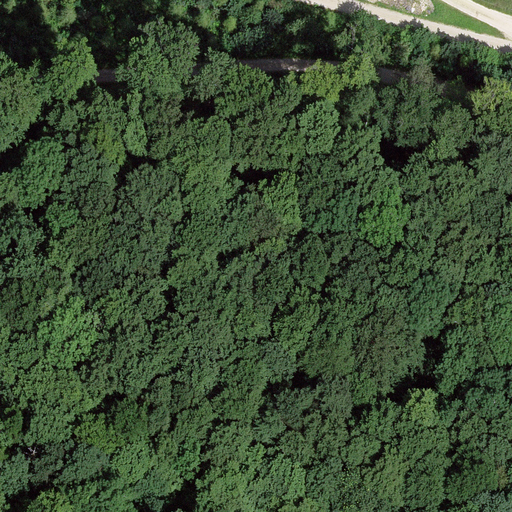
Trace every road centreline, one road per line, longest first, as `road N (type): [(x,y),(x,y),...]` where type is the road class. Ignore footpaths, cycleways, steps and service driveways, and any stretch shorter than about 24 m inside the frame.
road 1 (track): [(511,115),(392,64),(318,56),(0,71)]
road 2 (track): [(511,57),(315,0)]
